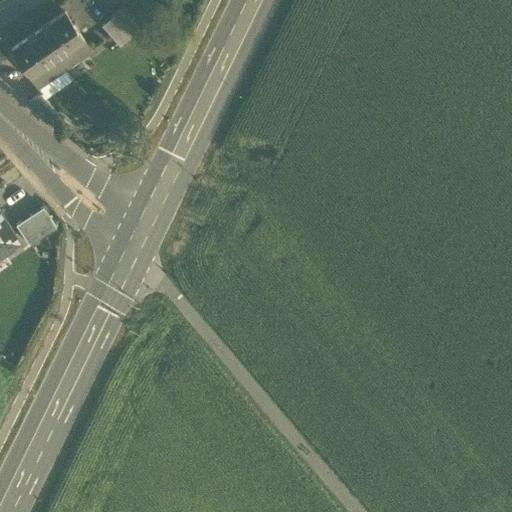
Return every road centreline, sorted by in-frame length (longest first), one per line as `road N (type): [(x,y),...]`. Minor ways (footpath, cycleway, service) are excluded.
road 1 (unclassified): [(366,511),(134,243)]
road 2 (secondary): [(134,243),(0,511)]
road 3 (secondary): [(134,243),(254,0)]
road 4 (tertiary): [(134,243),(0,111)]
